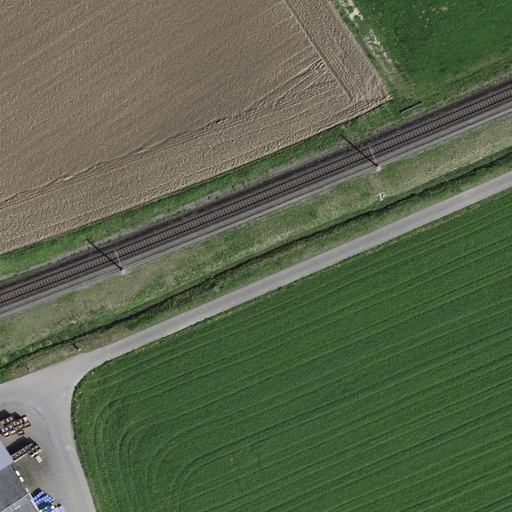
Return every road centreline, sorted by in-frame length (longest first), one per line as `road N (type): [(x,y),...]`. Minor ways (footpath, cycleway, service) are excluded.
road 1 (track): [(40,381),(511,178)]
road 2 (residential): [(85,511),(40,381),(0,396)]
road 3 (track): [(335,0),(403,109)]
